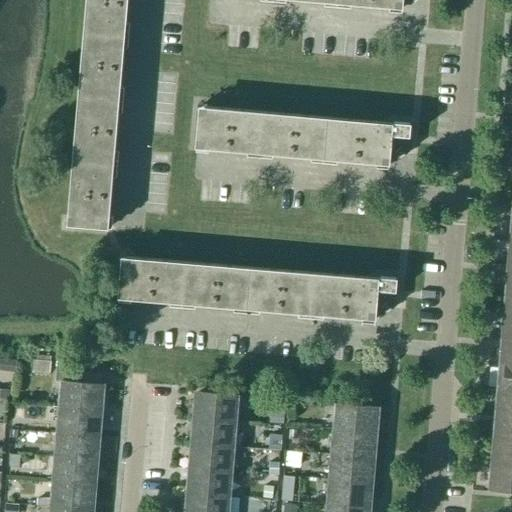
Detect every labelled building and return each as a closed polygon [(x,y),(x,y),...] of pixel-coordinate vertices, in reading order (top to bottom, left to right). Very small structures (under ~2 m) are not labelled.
[(92,0),(73,225),(109,228),(128,0),(92,0)] [(307,0),(403,8),(404,0),(307,0)] [(392,128),(199,111),(196,147),(390,164),(390,156),(402,149),(405,154),(406,153),(403,148),(409,144),(411,123),(393,122),(392,128)] [(379,283),(122,261),(119,297),(376,319),(377,311),(388,304),(391,309),(393,309),(389,303),(396,299),(397,278),(379,277),(379,283)] [(511,364),(511,339),(504,339),(502,364),(511,364)] [(49,373),(50,361),(34,360),(33,372),(49,373)] [(58,361),(56,381),(64,382),(75,383),(77,363),(58,361)] [(511,389),(511,364),(502,364),(500,388),(511,389)] [(64,382),(61,407),(100,410),(102,385),(75,383),(64,382)] [(511,414),(511,389),(500,388),(498,413),(511,414)] [(0,398),(9,400),(10,390),(0,389),(0,398)] [(196,418),(234,421),(236,396),(198,393),(196,418)] [(336,430),(374,433),(376,408),(338,405),(336,430)] [(61,407),(59,431),(98,435),(100,410),(61,407)] [(283,424),(284,411),(270,409),(268,423),(283,424)] [(511,439),(511,414),(498,413),(496,438),(511,439)] [(232,446),(234,421),(196,418),(194,443),(232,446)] [(10,429),(9,438),(17,438),(18,430),(10,429)] [(372,458),(374,433),(336,430),(334,455),(372,458)] [(59,431),(57,456),(95,459),(98,435),(59,431)] [(279,451),(281,435),(269,433),(268,450),(279,451)] [(511,464),(511,439),(496,438),(494,463),(511,464)] [(231,470),(232,446),(194,443),(192,468),(231,470)] [(287,451),(285,466),(299,468),(301,452),(287,451)] [(19,468),(20,455),(10,454),(9,467),(19,468)] [(370,483),(372,458),(334,455),(332,480),(370,483)] [(57,456),(55,480),(93,484),(95,459),(57,456)] [(269,462),(269,475),(278,475),(279,462),(269,462)] [(511,490),(511,464),(494,463),(492,489),(511,490)] [(229,495),(231,470),(192,468),(190,492),(229,495)] [(284,476),(281,500),(292,501),(295,477),(284,476)] [(53,499),(52,505),(91,509),(93,484),(55,480),(53,499)] [(368,508),(370,483),(332,480),(330,505),(368,508)] [(264,486),(263,498),(272,499),(273,487),(264,486)] [(227,511),(229,495),(190,492),(188,511),(227,511)] [(37,497),(36,505),(52,507),(52,505),(53,499),(37,497)]
